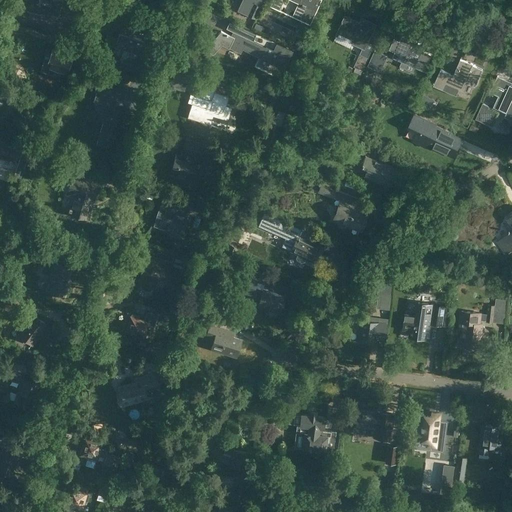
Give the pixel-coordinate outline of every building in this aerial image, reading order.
[(62,0),(40,0),(37,11),(45,13),(46,11),(50,12),(48,18),(62,23),(69,2),(63,0),(62,0)] [(242,0),(237,11),(255,19),(264,0),(242,0)] [(277,0),(283,3),(284,3),(284,0),(292,0),(299,3),(293,16),(306,22),(309,15),(314,17),(321,2),(317,0),(277,0)] [(117,14),(114,23),(122,26),(115,47),(138,54),(143,39),(132,35),(134,30),(135,30),(138,20),(117,14)] [(336,35),(365,48),(376,25),(363,18),(360,23),(346,16),(336,35)] [(221,31),(206,48),(213,55),(222,45),(241,54),(243,50),(261,58),(258,64),(257,67),(273,75),(275,71),(278,66),(283,68),(285,69),(293,52),(276,44),(273,50),(266,47),(266,48),(253,42),(253,41),(256,35),(229,22),(226,29),(233,32),(235,33),(234,37),(233,37),(221,31)] [(402,37),(399,42),(394,40),(389,50),(395,53),(393,58),(424,71),(431,55),(422,51),(425,46),(402,37)] [(296,41),(294,47),(305,52),(310,42),(303,38),(296,41)] [(332,47),(346,51),(348,43),(334,39),(332,47)] [(49,59),(49,62),(50,62),(51,62),(49,67),(56,69),(64,72),(66,66),(68,67),(72,57),(69,56),(71,50),(62,47),(57,45),(55,51),(52,50),(49,59)] [(375,50),(368,66),(381,72),(388,56),(375,50)] [(360,54),(354,67),(356,68),(363,71),(369,58),(368,58),(360,54)] [(434,82),(433,83),(434,84),(434,85),(443,90),(446,84),(459,89),(465,92),(468,84),(475,87),(483,70),(473,65),(473,64),(461,59),(454,74),(441,69),(435,83),(434,82)] [(12,66),(10,72),(16,74),(18,68),(12,66)] [(356,68),(352,75),(359,79),(363,71),(356,68)] [(0,94),(8,97),(12,86),(0,81),(0,94)] [(198,83),(194,95),(187,118),(211,125),(214,116),(228,121),(232,107),(227,105),(230,96),(215,91),(215,89),(198,83)] [(496,86),(493,93),(498,96),(494,105),(507,111),(506,113),(505,115),(511,117),(511,85),(507,83),(504,90),(496,86)] [(377,89),(374,94),(381,97),(383,92),(377,89)] [(96,144),(107,147),(113,126),(115,126),(119,115),(117,111),(116,111),(111,103),(113,97),(96,92),(93,103),(95,108),(98,106),(104,118),(96,144)] [(424,94),(419,103),(430,108),(435,99),(424,94)] [(483,103),(477,116),(484,119),(482,122),(492,126),(498,113),(488,108),(489,106),(483,103)] [(415,115),(409,127),(417,131),(413,141),(427,147),(428,145),(453,157),(462,138),(430,123),(431,122),(415,115)] [(192,179),(197,161),(196,161),(198,156),(201,157),(204,144),(186,139),(182,151),(183,152),(182,156),(176,155),(171,172),(172,173),(172,175),(180,178),(181,175),(192,179)] [(0,152),(2,153),(0,159),(10,162),(14,164),(18,153),(18,152),(13,151),(6,148),(0,146),(0,152)] [(385,184),(393,166),(392,167),(365,156),(361,166),(368,168),(365,175),(374,179),(375,178),(386,182),(385,184)] [(65,164),(62,173),(73,176),(68,194),(75,196),(70,213),(87,218),(88,216),(89,217),(92,207),(91,207),(91,208),(88,207),(90,202),(91,203),(97,183),(77,177),(80,169),(65,164)] [(318,192),(334,198),(337,190),(321,184),(318,192)] [(341,200),(333,220),(360,230),(367,212),(354,207),(355,206),(358,198),(337,190),(334,198),(341,200)] [(220,209),(198,201),(195,211),(207,215),(206,218),(216,221),(220,209)] [(172,233),(180,236),(189,209),(180,205),(179,207),(162,202),(155,224),(173,230),(172,233)] [(264,213),(258,226),(272,232),(273,229),(287,235),(282,246),(291,250),(297,236),(300,229),(264,213)] [(511,214),(508,218),(511,223),(511,231),(504,237),(508,243),(502,247),(507,254),(511,249),(511,214)] [(320,246),(297,236),(291,250),(298,254),(296,258),(297,261),(302,263),(304,262),(306,259),(313,262),(320,246)] [(231,245),(222,262),(227,265),(236,248),(231,245)] [(64,256),(47,251),(41,273),(50,276),(46,290),(65,296),(69,281),(68,280),(71,268),(61,265),(64,256)] [(172,263),(170,262),(143,254),(140,265),(145,266),(141,280),(144,281),(142,288),(143,290),(150,292),(152,291),(154,284),(155,284),(158,274),(166,276),(166,277),(179,281),(182,272),(170,268),(172,263)] [(212,268),(209,279),(216,281),(219,270),(212,268)] [(242,283),(239,291),(253,296),(255,288),(258,280),(244,275),(242,283)] [(380,279),(376,307),(379,308),(381,292),(391,293),(392,281),(380,279)] [(258,306),(280,313),(285,297),(263,290),(258,306)] [(8,293),(3,308),(15,312),(20,297),(8,293)] [(406,314),(403,328),(411,329),(410,336),(426,338),(427,331),(429,332),(430,322),(433,322),(432,323),(441,324),(444,305),(435,304),(418,302),(416,315),(406,314)] [(488,314),(487,321),(494,322),(495,305),(489,305),(488,314)] [(495,305),(494,322),(505,323),(506,306),(495,305)] [(481,326),(482,320),(482,313),(482,312),(469,311),(462,310),(460,328),(463,329),(462,338),(459,338),(458,346),(479,349),(481,335),(482,335),(482,333),(484,333),(485,333),(486,330),(486,328),(486,326),(485,326),(481,326)] [(130,316),(125,332),(144,338),(148,325),(154,327),(157,317),(158,315),(157,314),(147,311),(144,320),(139,318),(140,315),(132,312),(131,316),(130,316)] [(167,320),(166,322),(172,324),(177,325),(180,316),(169,312),(167,320)] [(19,335),(32,345),(38,336),(39,337),(48,325),(34,315),(19,335)] [(359,328),(357,340),(366,342),(367,338),(375,339),(376,337),(385,338),(387,319),(362,316),(360,328),(359,328)] [(206,317),(203,325),(210,327),(210,325),(211,326),(213,319),(206,317)] [(207,337),(214,339),(213,342),(221,344),(222,347),(221,351),(237,356),(242,340),(232,337),(234,333),(211,326),(210,325),(210,327),(207,337)] [(1,365),(0,366),(0,382),(2,384),(8,362),(2,360),(1,365)] [(122,406),(148,399),(146,390),(159,386),(155,371),(133,377),(134,381),(116,386),(122,406)] [(14,372),(11,380),(20,382),(14,401),(32,407),(39,383),(23,378),(24,374),(14,372)] [(356,411),(354,426),(360,427),(361,425),(368,426),(368,428),(375,429),(374,436),(374,437),(390,440),(391,433),(394,414),(378,412),(377,414),(356,411)] [(303,447),(333,451),(335,436),(331,435),(331,430),(324,429),(325,416),(316,415),(316,413),(310,412),(310,414),(301,413),(301,414),(291,413),(289,422),(297,423),(296,433),(305,434),(303,447)] [(416,413),(413,441),(414,441),(414,439),(429,441),(428,444),(428,443),(427,446),(428,446),(428,448),(427,448),(427,449),(443,451),(445,434),(437,433),(439,417),(424,415),(423,416),(417,416),(417,414),(416,413)] [(490,454),(491,446),(500,447),(503,428),(483,426),(481,444),(479,444),(478,452),(490,454)] [(116,434),(113,445),(137,452),(140,441),(116,434)] [(86,439),(81,454),(87,456),(88,456),(85,466),(94,468),(97,459),(101,460),(103,460),(102,464),(116,468),(121,453),(107,449),(110,442),(109,442),(102,440),(102,442),(102,443),(101,443),(86,439)] [(398,446),(390,445),(389,455),(396,456),(398,446)] [(510,446),(509,445),(503,445),(501,461),(509,462),(510,446)] [(0,459),(0,471),(11,475),(14,466),(15,466),(19,452),(4,448),(0,459)] [(233,450),(231,468),(247,470),(249,452),(233,450)] [(328,454),(324,480),(330,481),(333,454),(328,454)] [(442,473),(441,478),(443,478),(442,485),(443,485),(451,486),(453,466),(444,465),(443,473),(442,473)] [(281,468),(279,482),(293,484),(295,470),(281,468)] [(455,469),(453,482),(463,484),(465,471),(455,469)] [(252,478),(250,471),(243,473),(246,481),(252,478)] [(112,485),(113,481),(113,479),(102,477),(100,482),(112,485)] [(114,490),(112,490),(111,501),(124,502),(125,489),(121,489),(122,480),(115,479),(114,490)] [(139,481),(122,480),(121,489),(125,489),(138,490),(139,481)] [(98,494),(97,500),(107,503),(108,497),(109,497),(112,487),(101,484),(98,494)] [(443,485),(442,492),(450,494),(451,486),(443,485)] [(70,488),(66,503),(64,510),(65,510),(66,509),(73,511),(84,511),(87,505),(86,505),(88,501),(90,493),(87,493),(88,489),(81,487),(80,491),(70,488)] [(309,494),(298,494),(299,508),(309,508),(309,494)] [(462,503),(451,503),(451,508),(451,511),(462,511),(462,508),(462,503)]
